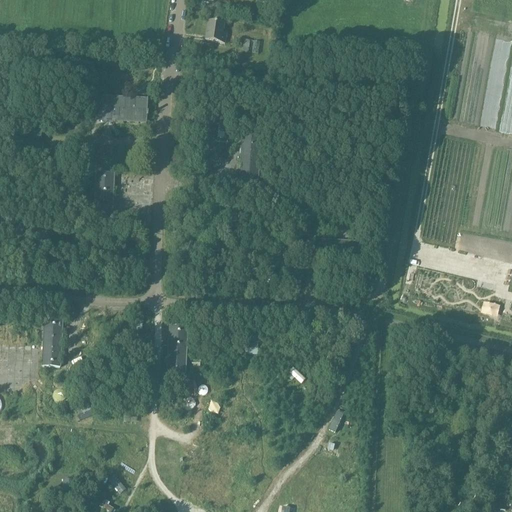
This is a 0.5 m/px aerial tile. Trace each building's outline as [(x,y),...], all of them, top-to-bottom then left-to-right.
[(222,35),(224,26),(208,23),(206,37),(210,37),(210,43),(225,46),(226,36),(222,35)] [(92,98),(91,121),(146,124),(147,117),(148,117),(148,116),(147,115),(147,112),(147,101),(137,101),(137,98),(134,98),(133,101),(92,98)] [(218,133),(238,135),(238,128),(226,126),(226,117),(216,116),(215,125),(219,126),(218,133)] [(16,148),(40,149),(41,133),(41,132),(17,131),(16,148)] [(239,182),(257,183),(258,183),(261,136),(242,135),(239,182)] [(54,160),(39,159),(36,159),(36,168),(53,169),(54,160)] [(93,221),(111,223),(112,223),(114,175),(95,174),(93,221)] [(228,220),(238,221),(240,202),(229,202),(228,220)] [(313,241),(312,260),(359,263),(360,243),(313,241)] [(175,264),(190,264),(191,246),(176,245),(175,264)] [(41,368),(61,369),(63,322),(44,321),(41,368)] [(169,328),(167,372),(166,375),(186,376),(188,329),(169,328)] [(109,357),(119,357),(120,344),(110,343),(109,357)] [(200,396),(202,397),(204,397),(206,396),(207,394),(208,392),(207,390),(206,388),(204,387),(202,387),(200,388),(198,389),(198,391),(198,393),(199,395),(200,396)] [(56,402),(58,403),(61,403),(63,402),(65,401),(66,398),(66,396),(65,393),(63,392),(60,391),(58,391),(56,393),(54,395),(54,397),(54,400),(56,402)] [(185,411),(187,412),(190,412),(192,411),(194,409),(195,406),(195,404),(194,401),(192,399),(190,398),(187,398),(185,399),(183,401),(182,404),(182,406),(183,409),(185,411)] [(463,420),(464,408),(431,408),(430,420),(463,420)] [(77,418),(79,422),(95,416),(93,411),(77,418)] [(125,491),(113,477),(108,482),(120,496),(125,491)] [(99,508),(105,511),(115,511),(108,507),(109,505),(104,502),(103,504),(102,503),(99,508)]
